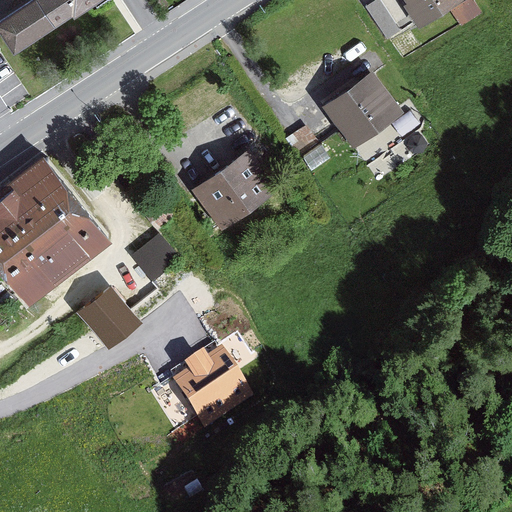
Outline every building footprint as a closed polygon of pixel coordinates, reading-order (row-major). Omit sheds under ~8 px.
[(0,0),(0,29),(18,56),(102,0),(0,0)] [(368,0),(361,4),(376,34),(393,26),(379,0),(368,0)] [(403,0),(417,28),(447,14),(454,25),(478,11),(471,0),(403,0)] [(325,103),(352,148),(407,115),(380,70),(325,103)] [(190,191),(218,232),(279,191),(250,150),(190,191)] [(0,260),(31,303),(117,240),(52,152),(0,189),(0,260)] [(161,201),(139,215),(150,232),(172,217),(161,201)] [(139,274),(171,251),(158,234),(126,257),(139,274)] [(78,307),(91,325),(119,305),(107,287),(78,307)] [(245,394),(220,357),(177,385),(202,423),(245,394)]
